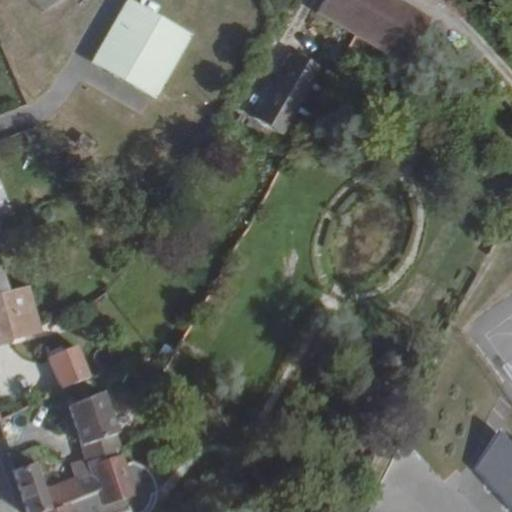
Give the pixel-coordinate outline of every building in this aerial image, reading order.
[(155,13),(151,11),(152,6),(150,2),(146,0),(127,0),(121,13),(123,18),(120,25),(116,24),(112,27),(102,44),(103,50),(116,58),(119,58),(124,56),(128,58),(129,66),(152,80),(157,79),(169,62),(169,56),(166,53),(168,48),(172,48),(177,47),(187,31),(188,26),(184,22),(164,10),(160,10),(157,12),(155,13)] [(380,0),(329,0),(324,10),(362,32),(380,0)] [(408,0),(380,0),(362,32),(410,58),(436,15),(408,0)] [(329,66),(301,51),(264,113),(293,129),(329,66)] [(83,124),(78,131),(91,140),(96,132),(83,124)] [(0,339),(45,325),(29,285),(7,292),(0,294),(0,339)] [(176,377),(197,339),(189,334),(168,372),(169,375),(176,377)] [(50,347),(62,388),(83,379),(71,347),(65,349),(63,342),(50,346),(50,347)] [(71,405),(91,464),(119,454),(117,451),(124,448),(104,393),(71,405)] [(511,511),(511,443),(504,435),(480,474),(511,509),(511,511)] [(123,455),(91,464),(94,471),(99,486),(83,492),(44,507),(45,511),(108,511),(130,503),(133,511),(134,511),(144,508),(150,502),(154,494),(155,489),(159,488),(159,479),(157,473),(153,467),(146,460),(143,459),(127,465),(126,464),(123,455)] [(83,492),(78,477),(47,489),(37,462),(16,469),(29,511),(32,511),(39,509),(44,507),(83,492)] [(94,471),(78,477),(83,492),(99,486),(94,471)]
